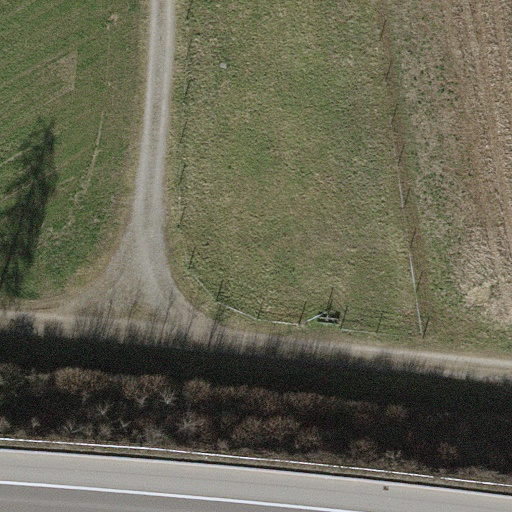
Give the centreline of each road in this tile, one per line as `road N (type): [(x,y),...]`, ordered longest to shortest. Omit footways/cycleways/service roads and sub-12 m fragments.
road 1 (track): [(0,325),(511,374)]
road 2 (track): [(161,0),(134,335)]
